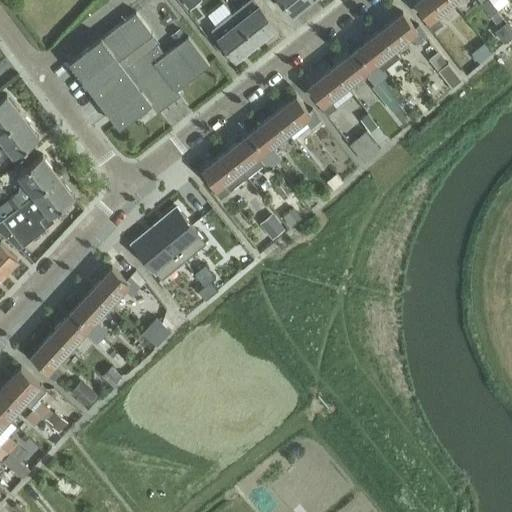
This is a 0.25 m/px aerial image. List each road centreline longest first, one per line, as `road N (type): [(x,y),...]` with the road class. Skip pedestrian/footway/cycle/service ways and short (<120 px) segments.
road 1 (residential): [(361,0),(126,187)]
road 2 (track): [(397,511),(322,423),(282,429),(189,511)]
road 3 (residential): [(126,187),(0,24)]
road 4 (residential): [(126,187),(0,324)]
